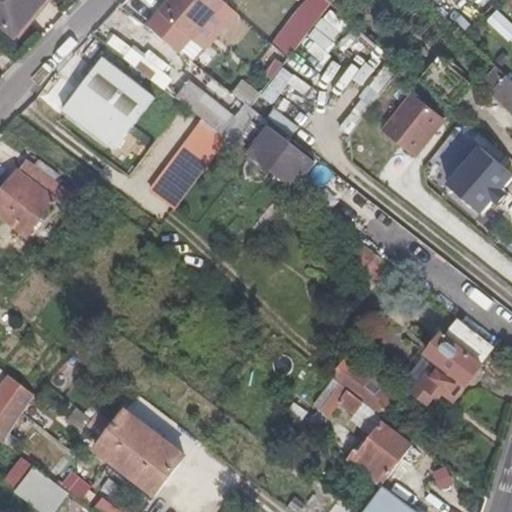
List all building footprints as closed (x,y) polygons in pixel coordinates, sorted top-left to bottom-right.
[(0,0),(0,22),(16,36),(47,0),(0,0)] [(190,40),(223,1),(221,0),(166,0),(157,11),(190,40)] [(509,43),(511,39),(511,23),(498,10),(486,22),(509,43)] [(335,13),(295,55),(313,71),(352,29),(335,13)] [(162,90),(176,73),(139,42),(125,59),(162,90)] [(372,49),(353,70),(378,93),(397,72),(372,49)] [(409,52),(399,65),(447,105),(467,82),(437,54),(425,67),(409,52)] [(149,96),(95,54),(55,106),(109,147),(149,96)] [(511,81),(496,66),(478,85),(511,115),(511,81)] [(251,106),(262,92),(244,79),(234,94),(251,106)] [(383,134),(422,158),(448,117),(409,92),(383,134)] [(153,194),(181,211),(227,136),(198,119),(153,194)] [(429,215),(443,200),(353,123),(335,144),(403,201),(407,197),(429,215)] [(245,153),(282,182),(291,189),(312,161),(266,127),(245,153)] [(477,145),(443,183),(477,213),(511,175),(477,145)] [(28,160),(0,197),(0,216),(25,236),(54,197),(47,192),(55,181),(28,160)] [(344,238),(349,242),(353,237),(347,233),(344,238)] [(380,280),(390,267),(353,237),(349,242),(355,247),(349,256),(380,280)] [(456,318),(443,335),(478,363),(492,346),(456,318)] [(427,371),(411,391),(426,403),(436,391),(450,401),(465,385),(470,384),(480,371),(478,363),(443,335),(441,334),(425,353),(416,346),(409,354),(412,357),(413,361),(413,363),(423,371),(425,370),(427,371)] [(342,383),(340,386),(362,403),(377,415),(388,402),(351,372),(346,378),(342,375),(338,381),(342,383)] [(353,415),(362,403),(340,386),(338,385),(319,411),(325,416),(336,402),(353,415)] [(31,405),(37,398),(23,387),(17,394),(31,405)] [(0,396),(0,439),(2,441),(31,405),(17,394),(9,403),(0,396)] [(122,411),(94,449),(154,495),(183,457),(122,411)] [(317,414),(306,428),(314,434),(325,420),(317,414)] [(374,419),(344,457),(383,486),(389,477),(385,474),(408,446),(374,419)] [(13,491),(34,465),(22,456),(1,482),(13,491)] [(34,507),(54,480),(34,465),(13,491),(34,507)] [(78,477),(68,491),(79,500),(90,486),(78,477)] [(385,487),(366,511),(416,511),(417,511),(385,487)]
